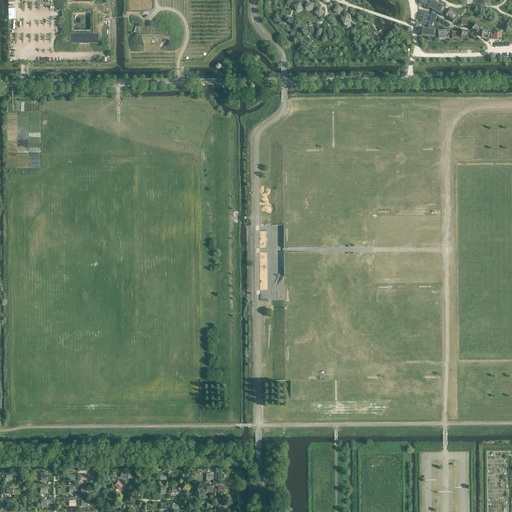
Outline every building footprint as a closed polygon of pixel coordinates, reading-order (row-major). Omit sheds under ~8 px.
[(432,11),(432,12),(436,13),(437,12),(441,15),(446,7),(432,0),(427,0),(425,5),(433,10),(432,11)] [(64,40),(101,40),(101,22),(101,18),(100,12),(100,6),(100,3),(89,4),(72,4),(64,4),(64,12),(64,16),(64,28),(64,32),(64,40)] [(300,3),(295,5),(294,6),(296,12),(302,9),(300,3)] [(334,11),(339,14),(340,13),(343,9),(337,6),(334,11)] [(324,13),(320,9),(320,8),(315,13),(319,17),(324,13)] [(459,16),(458,16),(453,12),(451,10),(445,16),(446,17),(447,16),(453,21),(452,22),(453,23),(459,16)] [(428,27),(428,28),(432,28),(432,27),(434,28),(437,16),(435,15),(436,14),(436,13),(432,12),(431,14),(428,12),(425,25),(428,26),(428,27)] [(296,20),(292,19),(286,16),(284,22),(293,25),(296,20)] [(344,24),(350,22),(350,21),(349,20),(347,16),(341,19),(344,24)] [(476,24),(471,29),(472,30),(473,29),(475,31),(477,32),(476,33),(477,34),(481,29),(481,28),(480,28),(478,27),(476,25),(477,25),(476,24)] [(308,31),(304,25),(299,28),(305,37),(310,33),(308,31)] [(160,28),(151,28),(146,28),(145,28),(140,27),(138,35),(143,36),(159,36),(169,39),(171,31),(160,28)] [(432,28),(428,28),(428,29),(424,29),(422,28),(421,36),(423,37),(434,38),(435,30),(432,30),(432,28)] [(439,30),(438,30),(439,39),(440,39),(439,38),(448,37),(448,38),(449,37),(448,29),(447,29),(447,30),(439,31),(439,30)] [(489,32),(488,31),(488,32),(486,31),(483,31),(482,30),(481,37),(482,37),(482,36),(485,37),(487,37),(487,38),(488,39),(488,38),(489,32)] [(376,210),(412,209),(412,184),(376,184),(376,210)] [(278,227),(271,227),(271,232),(268,232),(268,242),(278,242),(278,227)] [(435,317),(441,308),(415,292),(410,301),(435,317)] [(424,343),(415,371),(422,374),(431,345),(424,343)] [(115,485),(120,490),(124,486),(120,481),(115,485)] [(111,488),(105,490),(108,499),(114,497),(111,488)]
